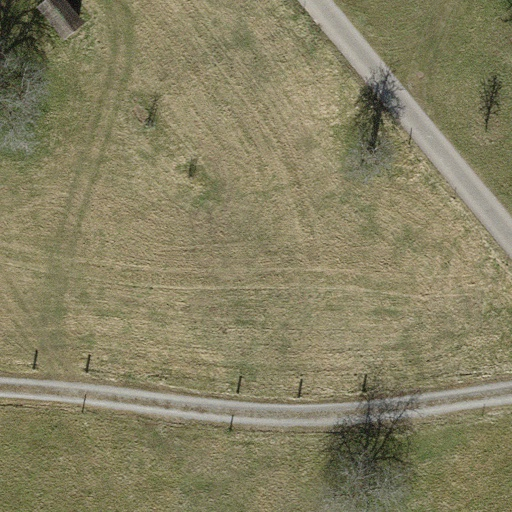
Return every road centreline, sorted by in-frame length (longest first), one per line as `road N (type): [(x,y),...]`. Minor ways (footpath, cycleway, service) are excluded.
road 1 (track): [(511,390),(297,414),(0,386)]
road 2 (residential): [(511,237),(316,0)]
